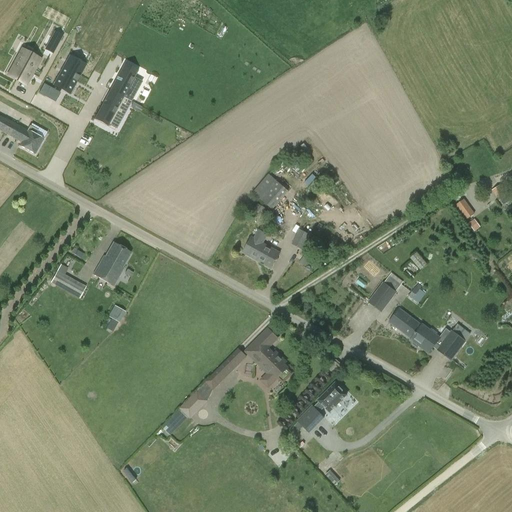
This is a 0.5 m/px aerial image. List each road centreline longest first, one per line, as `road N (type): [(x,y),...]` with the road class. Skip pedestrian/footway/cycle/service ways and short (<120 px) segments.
road 1 (unclassified): [(498,429),(0,155)]
road 2 (track): [(511,438),(498,429),(403,511)]
